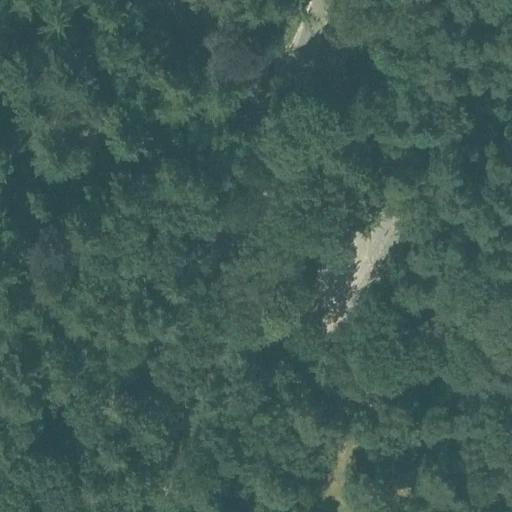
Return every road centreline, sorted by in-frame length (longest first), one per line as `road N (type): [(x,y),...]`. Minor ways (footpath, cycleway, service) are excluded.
road 1 (unclassified): [(143,511),(322,0)]
road 2 (track): [(302,346),(511,511)]
road 3 (track): [(243,89),(0,156)]
